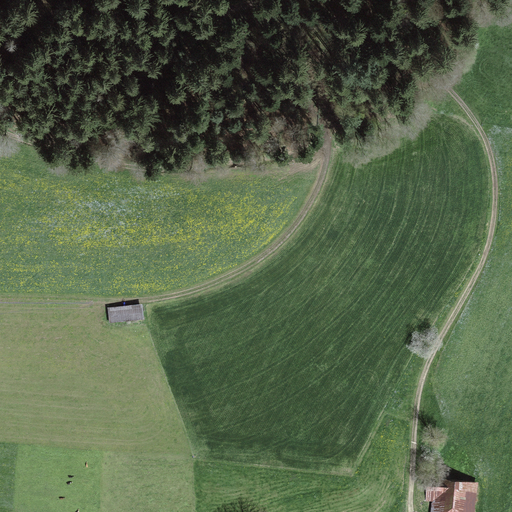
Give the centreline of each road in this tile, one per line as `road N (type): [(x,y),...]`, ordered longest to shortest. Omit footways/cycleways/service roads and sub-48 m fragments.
road 1 (track): [(158,0),(200,38),(298,93),(322,119),(328,146),(316,192),(260,260),(170,298),(106,303)]
road 2 (track): [(477,271),(431,356),(414,448)]
